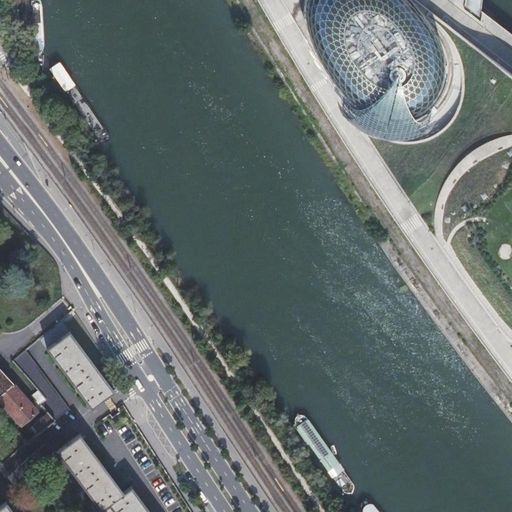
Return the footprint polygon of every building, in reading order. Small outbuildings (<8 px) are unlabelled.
[(511,345),(511,72),(447,23),(417,0),(284,0),(308,40),(331,76),(365,133),(431,232),(446,255),(511,345)] [(34,50),(36,54),(37,56),(38,56),(42,51),(43,46),(42,5),(40,1),(35,1),(32,4),(33,47),(34,50)] [(176,223),(175,218),(133,160),(129,159),(123,160),(119,164),(117,167),(116,171),(159,229),(164,231),(169,230),(174,228),(176,223)] [(49,338),(60,332),(57,327),(46,333),(49,338)] [(70,331),(46,347),(89,406),(112,390),(70,331)] [(69,410),(24,351),(12,361),(42,397),(37,402),(54,422),(69,410)] [(260,360),(256,361),(254,366),(279,405),(288,411),(290,410),(291,406),(289,399),(264,362),(260,360)] [(0,373),(0,403),(20,425),(37,409),(13,382),(10,385),(0,373)] [(349,496),(351,493),(351,488),(349,483),(303,417),(297,416),(295,417),(294,418),(293,425),(338,489),(344,493),(349,496)] [(0,482),(57,433),(50,425),(26,443),(24,441),(0,462),(0,482)] [(78,434),(55,450),(100,508),(108,503),(114,511),(149,511),(130,486),(122,492),(78,434)] [(375,511),(362,497),(357,498),(352,502),(352,506),(357,511),(375,511)] [(11,511),(3,501),(0,503),(0,511),(11,511)]
